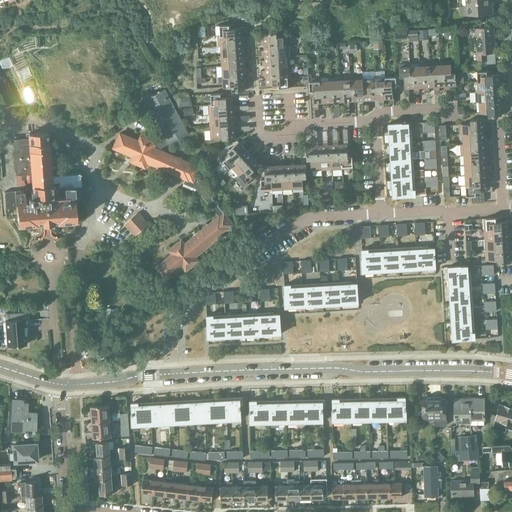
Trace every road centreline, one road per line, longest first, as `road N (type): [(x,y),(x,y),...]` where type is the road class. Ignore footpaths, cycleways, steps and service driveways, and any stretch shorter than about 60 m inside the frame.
road 1 (secondary): [(173,373),(511,374)]
road 2 (residential): [(173,373),(184,302),(308,216),(380,212)]
road 3 (residential): [(68,508),(59,385)]
